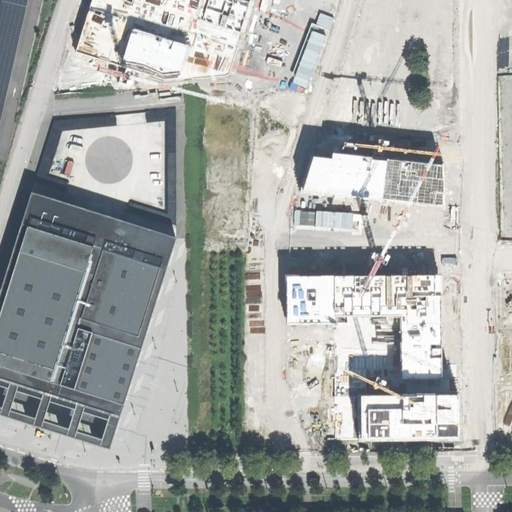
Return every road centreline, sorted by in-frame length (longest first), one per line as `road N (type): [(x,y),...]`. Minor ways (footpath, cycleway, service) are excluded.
road 1 (unknown): [(486,477),(480,0)]
road 2 (secondary): [(486,477),(140,480)]
road 3 (unclassified): [(71,0),(0,226)]
